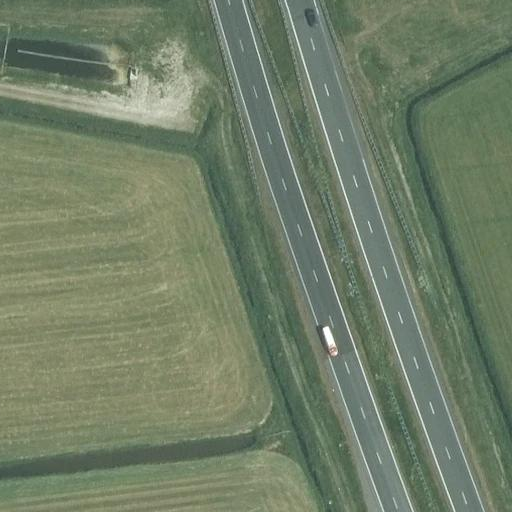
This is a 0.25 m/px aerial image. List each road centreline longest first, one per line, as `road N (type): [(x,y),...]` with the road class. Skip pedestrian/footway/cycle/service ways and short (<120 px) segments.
road 1 (trunk): [(470,511),(298,0)]
road 2 (trunk): [(229,0),(398,511)]
